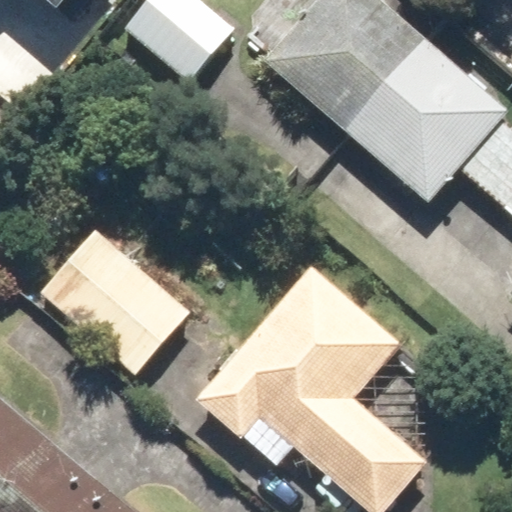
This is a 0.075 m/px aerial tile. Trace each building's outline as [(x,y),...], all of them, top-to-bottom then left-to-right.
[(203,0),(162,0),(134,36),(197,85),(241,29),(203,0)] [(378,0),(332,0),(278,64),(438,199),(511,113),(378,0)] [(104,235),(50,295),(144,378),(198,318),(104,235)] [(393,511),(436,465),(365,401),(413,344),(322,270),(209,406),(299,480),(311,466),(363,511),(393,511)] [(136,511),(0,393),(0,511),(136,511)]
